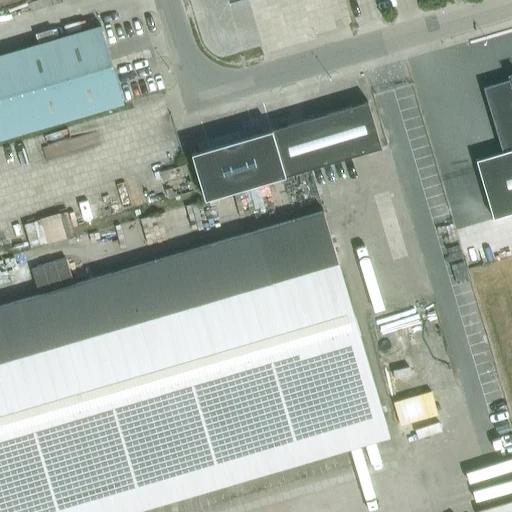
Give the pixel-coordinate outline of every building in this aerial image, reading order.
[(101,25),(52,40),(0,54),(0,139),(116,105),(123,103),(123,102),(120,91),(113,68),(111,60),(101,25)] [(475,160),(493,219),(511,213),(511,78),(483,87),(502,152),(475,160)] [(381,148),(381,147),(368,102),(279,127),(293,174),(381,148)] [(191,153),(191,154),(205,199),(293,174),(279,127),(191,153)] [(0,511),(91,511),(386,426),(323,210),(16,301),(0,305),(0,511)] [(246,477),(254,511),(326,511),(314,461),(246,477)] [(511,490),(489,494),(492,511),(501,511),(511,510),(511,490)]
